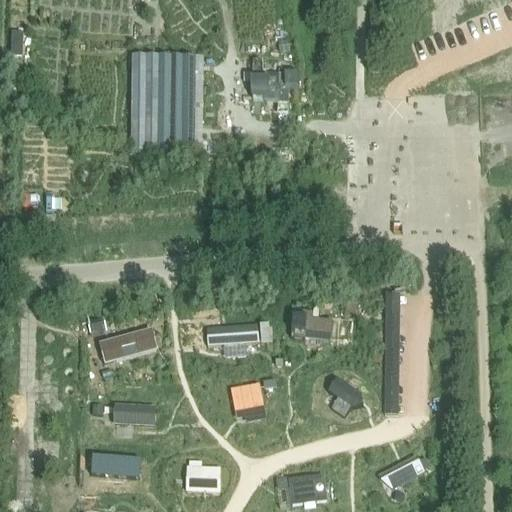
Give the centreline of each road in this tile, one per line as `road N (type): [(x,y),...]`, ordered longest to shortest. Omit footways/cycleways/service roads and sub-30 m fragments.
road 1 (unclassified): [(0,281),(399,246),(435,252)]
road 2 (residential): [(233,511),(251,478),(271,467),(413,421),(435,252)]
